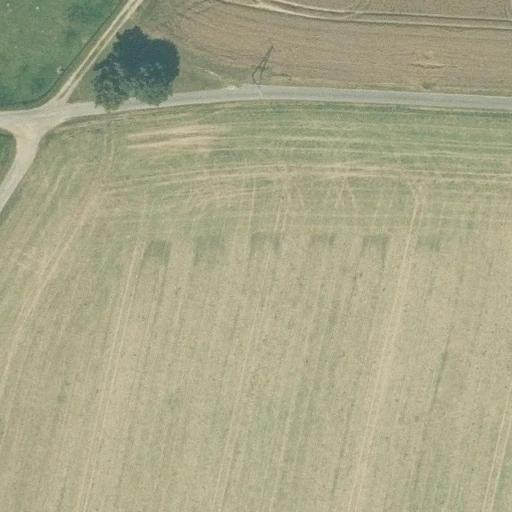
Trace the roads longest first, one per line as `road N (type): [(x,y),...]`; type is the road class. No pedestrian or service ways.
road 1 (unclassified): [(0,120),(259,92),(511,103)]
road 2 (track): [(0,201),(46,116),(137,0)]
